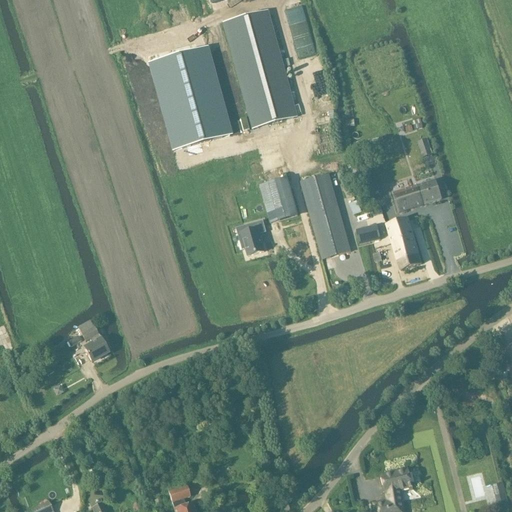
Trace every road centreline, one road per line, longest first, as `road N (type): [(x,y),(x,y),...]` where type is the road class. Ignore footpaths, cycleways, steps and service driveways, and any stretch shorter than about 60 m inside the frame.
road 1 (unclassified): [(0,468),(142,372),(511,261)]
road 2 (tertiary): [(306,511),(391,407),(511,309)]
